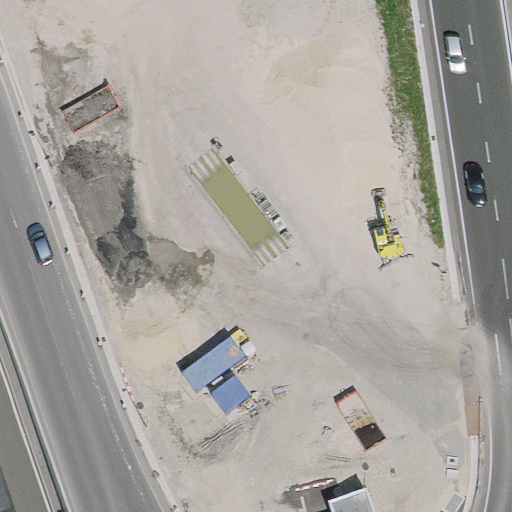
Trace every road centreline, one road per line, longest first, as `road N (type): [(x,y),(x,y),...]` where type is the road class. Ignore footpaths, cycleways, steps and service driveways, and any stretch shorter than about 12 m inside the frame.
road 1 (motorway): [(468,0),(511,313)]
road 2 (primary): [(90,458),(0,191)]
